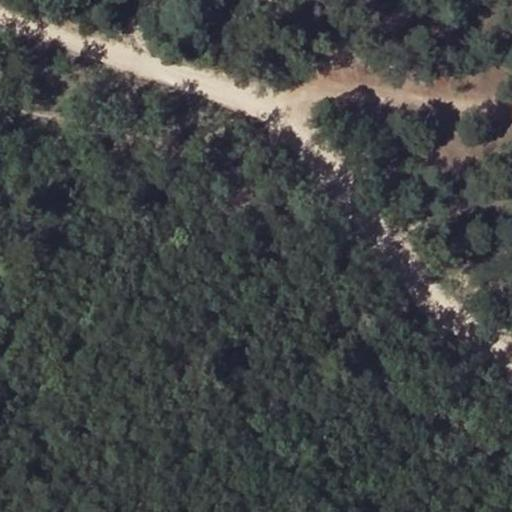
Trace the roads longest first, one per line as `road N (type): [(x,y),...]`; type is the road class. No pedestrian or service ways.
road 1 (track): [(280,90),(306,137),(447,313),(511,356)]
road 2 (track): [(280,90),(202,85),(0,12)]
road 3 (track): [(511,114),(280,90)]
